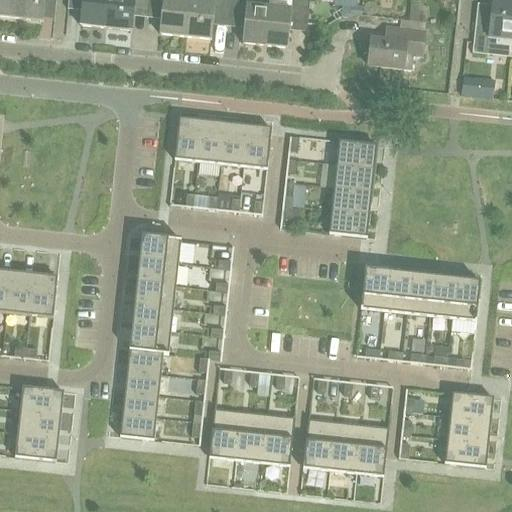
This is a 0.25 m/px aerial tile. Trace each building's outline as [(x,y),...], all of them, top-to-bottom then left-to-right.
[(0,0),(0,18),(20,21),(22,0),(0,0)] [(22,0),(20,21),(43,23),(45,0),(22,0)] [(69,0),(69,1),(83,3),(82,12),(80,28),(106,30),(109,0),(69,0)] [(109,0),(106,30),(132,33),(134,18),(135,8),(149,10),(149,0),(109,0)] [(149,0),(149,10),(163,11),(162,21),(160,36),(186,39),(190,0),(186,0),(149,0)] [(189,0),(190,0),(186,39),(212,42),(213,26),(216,7),(229,8),(230,7),(230,0),(189,0)] [(230,0),(230,7),(247,9),(245,29),(243,45),(265,47),(270,9),(256,8),(256,0),(230,0)] [(270,0),(270,9),(265,47),(288,50),(290,32),(291,23),(308,25),(308,21),(311,1),(299,0),(270,0)] [(356,9),(357,0),(335,0),(334,7),(356,9)] [(511,0),(495,0),(496,2),(493,2),(490,26),(476,25),(473,55),(487,56),(489,40),(511,42),(511,0)] [(425,34),(399,31),(397,45),(371,42),(369,68),(404,72),(406,56),(422,59),(425,34)] [(477,100),(479,81),(463,79),(461,98),(477,100)] [(203,125),(203,123),(179,121),(175,162),(199,165),(203,125)] [(225,127),(226,126),(203,123),(203,125),(199,165),(221,167),(225,127)] [(226,126),(225,127),(221,167),(244,170),(248,130),(248,128),(226,126)] [(244,170),(267,172),(272,131),(248,128),(248,130),(244,170)] [(290,154),(298,155),(300,141),(292,140),(290,154)] [(374,172),(375,172),(377,148),(339,144),(337,168),(374,172)] [(297,163),(289,162),(288,177),(296,178),(297,163)] [(372,194),(375,172),(374,172),(337,168),(334,190),(371,194),(372,194)] [(295,186),(287,185),(285,199),(293,200),(295,186)] [(334,190),(332,213),(369,217),(370,217),(372,194),(371,194),(334,190)] [(194,211),(195,199),(187,198),(186,210),(194,211)] [(218,202),(210,201),(208,213),(216,214),(218,202)] [(240,202),(232,201),(231,213),(239,214),(240,202)] [(263,207),(255,206),(254,218),(262,219),(263,207)] [(292,209),(284,208),(283,222),(291,223),(292,209)] [(370,217),(369,217),(332,213),(329,237),(367,241),(370,217)] [(179,266),(181,243),(142,238),(139,262),(141,262),(179,266)] [(137,285),(138,285),(176,289),(179,266),(141,262),(139,262),(137,285)] [(219,263),(218,271),(230,272),(231,264),(219,263)] [(384,314),(389,276),(389,275),(365,272),(361,312),(384,314)] [(12,276),(12,274),(0,273),(0,315),(7,316),(12,276)] [(34,278),(34,277),(12,274),(12,276),(7,316),(30,318),(34,278)] [(411,277),(389,275),(389,276),(384,314),(407,317),(411,279),(411,277)] [(30,318),(54,321),(58,280),(34,277),(34,278),(30,318)] [(434,281),(434,280),(411,277),(411,279),(407,317),(430,319),(434,281)] [(452,322),(457,283),(457,282),(434,280),(434,281),(430,319),(452,322)] [(480,285),(457,282),(457,283),(452,322),(476,324),(480,285)] [(174,312),(176,289),(138,285),(137,285),(135,307),(136,308),(174,312)] [(228,286),(216,285),(215,293),(227,294),(228,286)] [(133,330),(171,334),(174,312),(136,308),(135,307),(132,330),(133,330)] [(225,309),(213,308),(213,316),(225,317),(225,309)] [(171,334),(133,330),(132,330),(130,353),(131,353),(169,357),(171,334)] [(224,332),(212,331),(211,339),(223,340),(224,332)] [(413,341),(411,354),(424,355),(426,342),(413,341)] [(14,358),(25,360),(26,351),(15,349),(14,358)] [(26,351),(25,360),(36,361),(37,352),(26,351)] [(365,359),(379,361),(380,353),(366,351),(365,359)] [(169,357),(131,353),(130,353),(127,374),(128,374),(161,378),(164,358),(169,358),(169,357)] [(220,354),(209,353),(208,361),(220,362),(220,354)] [(388,362),(402,363),(403,355),(389,354),(388,362)] [(411,364),(425,366),(426,358),(411,356),(411,364)] [(433,367),(447,368),(448,360),(434,359),(433,367)] [(206,376),(208,361),(200,360),(198,375),(206,376)] [(457,361),(456,369),(470,370),(471,363),(457,361)] [(233,374),(225,373),(224,385),(232,386),(233,374)] [(128,374),(127,374),(125,396),(126,396),(159,399),(161,378),(128,374)] [(259,376),(251,375),(250,387),(258,388),(259,376)] [(285,379),(277,378),(276,390),(284,391),(285,379)] [(206,383),(198,382),(196,396),(204,397),(206,383)] [(327,384),(319,383),(317,395),(325,396),(327,384)] [(353,387),(345,386),(344,398),(352,398),(353,387)] [(370,401),(378,402),(379,390),(371,389),(370,401)] [(23,390),(20,414),(60,418),(62,418),(64,394),(23,390)] [(126,396),(125,396),(123,417),(124,417),(157,421),(159,399),(126,396)] [(450,420),(490,424),(491,424),(494,400),(452,396),(450,420)] [(407,401),(405,415),(413,416),(415,401),(407,401)] [(203,404),(195,403),(194,418),(202,418),(203,404)] [(216,410),(215,410),(209,461),(237,464),(237,462),(242,415),(216,412),(216,410)] [(58,441),(59,441),(62,418),(60,418),(20,414),(18,436),(58,441)] [(237,462),(237,464),(263,466),(263,465),(268,418),(242,415),(237,462)] [(154,443),(157,421),(124,417),(123,417),(120,440),(154,443)] [(263,465),(263,466),(290,469),(295,418),(294,418),(294,420),(268,418),(263,465)] [(303,471),(330,474),(331,473),(336,425),(310,422),(310,420),(309,420),(303,471)] [(490,424),(450,420),(447,442),(487,447),(489,447),(491,424),(490,424)] [(404,423),(403,437),(411,438),(412,424),(404,423)] [(201,426),(193,425),(192,439),(200,440),(201,426)] [(336,425),(331,473),(330,474),(357,477),(357,475),(362,428),(336,425)] [(362,428),(357,475),(357,477),(384,480),(389,429),(388,428),(387,430),(362,428)] [(57,464),(59,441),(58,441),(18,436),(15,460),(57,464)] [(486,471),(489,447),(487,447),(447,442),(445,466),(486,471)] [(400,460),(408,461),(410,447),(402,446),(400,460)]
